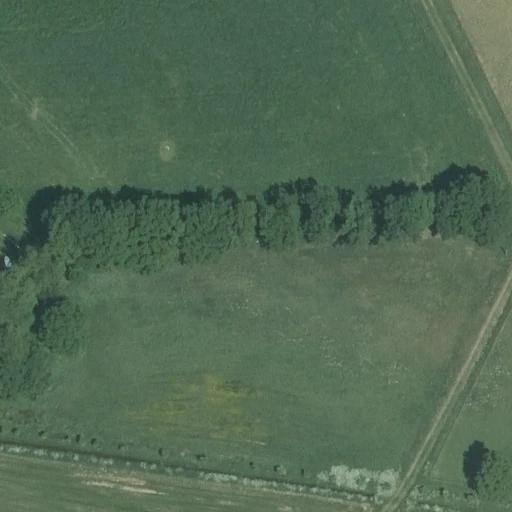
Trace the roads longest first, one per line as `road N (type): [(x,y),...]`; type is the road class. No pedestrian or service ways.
road 1 (track): [(391,498),(511,253)]
road 2 (track): [(511,193),(419,0)]
